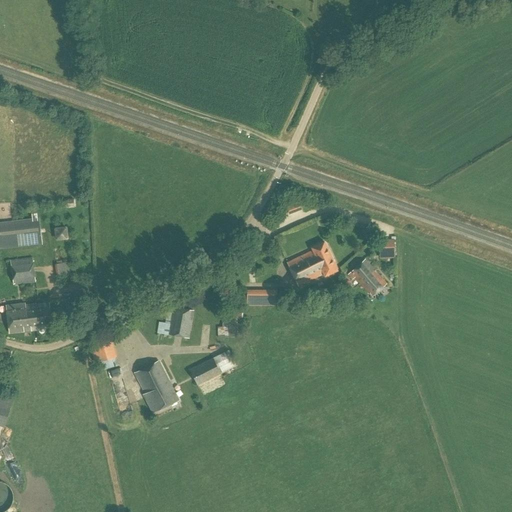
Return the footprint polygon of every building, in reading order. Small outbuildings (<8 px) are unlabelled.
[(290,208),(292,215),(306,210),(303,203),(290,208)] [(0,249),(42,245),(39,218),(0,222),(0,249)] [(380,238),(383,256),(397,254),(394,236),(380,238)] [(325,277),(338,271),(325,242),(311,248),(313,251),(287,263),(299,287),(324,274),(325,277)] [(13,285),(35,282),(32,258),(10,260),(13,285)] [(61,273),(72,271),(70,260),(59,262),(61,273)] [(372,297),(387,284),(366,260),(351,273),(372,297)] [(276,306),(276,290),(246,290),(246,306),(276,306)] [(67,314),(82,311),(80,300),(65,303),(67,314)] [(36,305),(35,302),(7,305),(10,334),(39,330),(39,329),(52,327),(49,303),(36,305)] [(226,318),(243,318),(243,306),(226,306),(226,318)] [(194,311),(173,307),(172,310),(169,309),(168,314),(167,314),(165,324),(159,323),(157,333),(189,339),(194,311)] [(230,325),(222,326),(223,335),(231,335),(230,325)] [(119,366),(109,332),(87,339),(95,364),(101,362),(104,370),(119,366)] [(0,362),(8,365),(11,351),(0,348),(0,362)] [(197,386),(236,366),(228,350),(189,370),(197,386)] [(153,414),(179,400),(159,361),(135,373),(145,394),(143,395),(153,414)] [(215,383),(213,379),(202,385),(207,395),(227,384),(224,378),(215,383)] [(0,426),(4,428),(14,395),(0,390),(0,426)]
